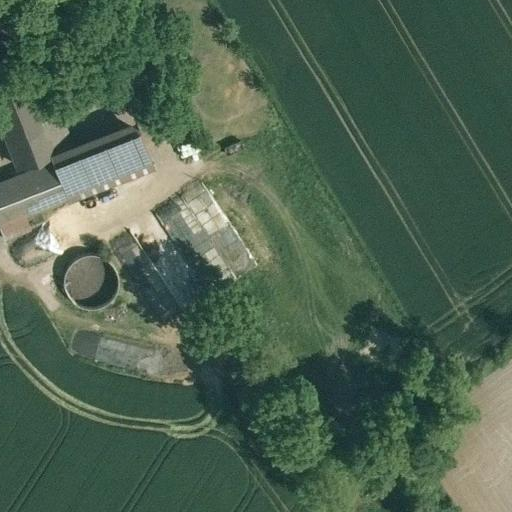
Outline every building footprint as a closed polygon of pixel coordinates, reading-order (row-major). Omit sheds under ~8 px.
[(149,56),(102,71),(110,95),(157,80),(149,56)] [(27,75),(0,84),(0,123),(15,166),(54,152),(27,75)] [(138,129),(54,162),(67,196),(67,197),(68,200),(153,167),(138,129)] [(54,162),(0,182),(0,222),(67,197),(67,196),(54,162)] [(178,304),(203,288),(167,230),(141,246),(178,304)] [(96,254),(91,253),(85,254),(80,256),(76,259),(74,261),(72,262),(70,264),(68,268),(67,271),(66,275),(65,277),(65,281),(66,286),(67,290),(68,293),(69,295),(71,298),(73,300),(76,303),(80,305),(85,307),(89,308),(93,308),(99,307),(104,305),(108,303),(111,300),(113,298),(116,295),(117,290),(119,287),(119,283),(119,281),(119,277),(119,275),(118,273),(117,269),(115,266),(112,263),(110,261),(108,259),(105,257),(101,255),(96,254)]
